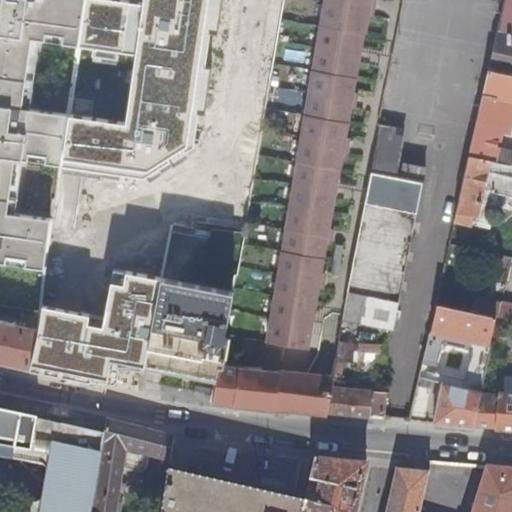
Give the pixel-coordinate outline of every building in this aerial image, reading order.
[(0,0),(0,242),(49,249),(54,207),(8,201),(16,144),(38,147),(39,140),(66,144),(70,117),(15,110),(25,32),(81,43),(86,0),(0,0)] [(144,0),(144,4),(118,0),(86,0),(81,43),(138,51),(128,125),(70,117),(66,144),(64,164),(144,175),(194,144),(213,0),(144,0)] [(328,0),(268,343),(310,350),(364,35),(366,35),(371,0),(328,0)] [(511,36),(498,34),(490,70),(511,74),(511,36)] [(511,74),(490,70),(484,96),(508,101),(511,101),(511,95),(511,74)] [(508,101),(484,96),(479,121),(503,126),(508,101)] [(511,101),(508,101),(503,126),(501,132),(511,134),(511,130),(511,101)] [(479,121),(471,158),(495,163),(498,147),(501,132),(503,126),(479,121)] [(406,130),(379,124),(369,171),(373,172),(348,294),(344,320),(393,330),(427,168),(406,163),(402,178),(397,177),(406,130)] [(511,150),(498,147),(495,163),(506,165),(511,166),(511,150)] [(495,163),(471,158),(456,221),(474,224),(479,202),(480,203),(484,189),(494,192),(494,193),(499,194),(511,196),(511,176),(504,175),(506,165),(495,163)] [(479,202),(474,224),(491,228),(499,194),(494,193),(494,192),(484,189),(480,203),(479,202)] [(88,313),(41,304),(37,330),(29,371),(108,386),(113,359),(148,364),(163,278),(113,267),(103,325),(87,322),(88,313)] [(163,278),(148,364),(219,379),(221,365),(227,366),(228,361),(231,341),(226,340),(234,292),(163,278)] [(438,302),(431,332),(492,345),(499,316),(485,313),(438,302)] [(485,313),(499,316),(502,305),(487,302),(485,313)] [(502,305),(499,316),(511,318),(511,304),(503,303),(502,305)] [(0,362),(29,371),(37,330),(0,322),(0,362)] [(431,332),(421,378),(443,383),(444,383),(482,392),(492,345),(431,332)] [(340,343),(337,360),(344,361),(353,363),(356,345),(340,343)] [(334,380),(329,412),(384,418),(387,392),(342,388),(344,361),(337,360),(334,380)] [(264,368),(228,361),(227,366),(221,365),(219,379),(216,402),(257,407),(264,368)] [(334,380),(264,368),(257,407),(328,415),(329,412),(334,380)] [(443,383),(435,423),(474,426),(478,406),(482,392),(444,383),(443,383)] [(498,408),(496,429),(511,430),(511,393),(500,392),(498,408)] [(478,406),(474,426),(496,429),(498,408),(478,406)] [(94,511),(107,436),(105,435),(0,412),(0,444),(14,447),(13,459),(46,466),(38,511),(94,511)] [(107,436),(94,511),(116,511),(127,451),(171,463),(175,438),(108,420),(105,435),(107,436)] [(0,511),(0,456),(13,459),(14,447),(0,444),(0,511)] [(309,496),(305,511),(358,511),(367,473),(362,465),(317,460),(311,485),(321,487),(319,494),(310,492),(309,496)] [(466,464),(439,462),(439,471),(465,474),(466,464)] [(511,511),(511,469),(488,468),(489,469),(474,511),(422,511),(431,471),(400,467),(389,511),(511,511)] [(305,511),(309,496),(263,486),(261,493),(169,473),(162,511),(305,511)]
